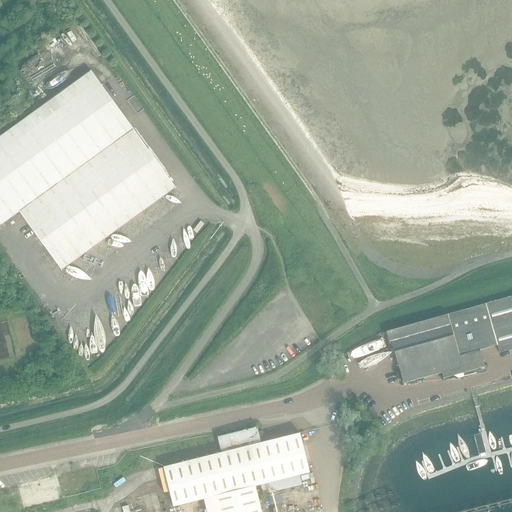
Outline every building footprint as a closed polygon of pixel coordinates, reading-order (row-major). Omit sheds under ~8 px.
[(83,50),(92,47),(80,20),(71,24),(83,50)] [(175,187),(133,129),(90,71),(0,135),(0,224),(19,211),(61,270),(175,187)] [(201,223),(205,225),(212,215),(207,212),(201,223)] [(511,349),(511,295),(388,331),(403,383),(441,372),(443,378),(453,375),(458,378),(470,375),(472,370),(484,367),(479,349),(497,345),(499,353),(511,349)] [(299,433),(260,442),(256,427),(217,436),(220,452),(163,466),(173,506),(203,498),(206,511),(261,511),(255,486),(260,485),(262,494),(301,484),(299,474),(309,472),(299,433)] [(54,478),(17,488),(23,509),(59,499),(54,478)]
